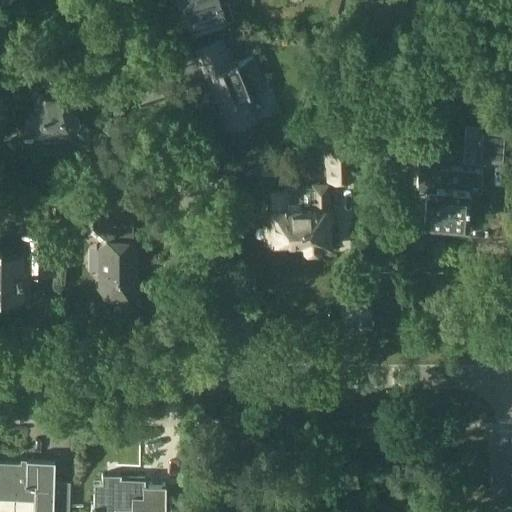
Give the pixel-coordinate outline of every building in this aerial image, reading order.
[(227,0),(221,0),(214,3),(213,0),(183,0),(188,12),(186,12),(191,29),(232,16),(227,0)] [(273,0),(327,15),(335,17),(339,0),(273,0)] [(361,0),(361,11),(358,11),(358,18),(360,18),(360,28),(420,30),(421,0),(361,0)] [(268,87),(255,55),(232,64),(222,41),(196,51),(206,76),(208,76),(229,128),(258,116),(249,95),(268,87)] [(337,70),(351,69),(351,51),(336,51),(337,70)] [(69,92),(35,93),(35,112),(28,112),(26,121),(34,132),(41,132),(43,139),(62,138),(64,131),(71,130),(79,120),(76,112),(69,111),(69,92)] [(509,125),(478,123),(475,163),(507,165),(509,125)] [(353,178),(352,148),(327,149),(329,179),(353,178)] [(285,163),(263,164),(264,175),(286,174),(285,163)] [(484,170),(419,165),(418,190),(427,191),(425,221),(426,221),(429,226),(437,227),(437,226),(441,223),(467,224),(469,189),(483,190),(484,170)] [(299,185),(301,241),(304,241),(304,247),(307,250),(317,250),(320,248),(331,247),(329,207),(328,207),(328,183),(313,183),(313,186),(300,186),(300,185),(299,185)] [(272,192),(272,194),(273,208),(272,208),(273,242),(301,241),(299,185),(298,185),(298,187),(285,187),(285,191),(272,192)] [(93,230),(106,239),(99,245),(99,286),(105,297),(129,298),(135,292),(135,284),(133,281),(135,279),(135,266),(137,264),(137,244),(130,239),(133,237),(133,206),(93,206),(93,230)] [(0,248),(0,296),(26,296),(26,266),(40,266),(40,237),(23,237),(23,250),(2,250),(2,248),(0,248)] [(69,511),(70,481),(53,480),(54,459),(26,459),(26,463),(20,463),(20,462),(0,461),(0,497),(34,499),(33,511),(69,511)] [(144,484),(144,478),(102,477),(102,483),(93,482),(93,504),(91,505),(90,511),(111,511),(114,504),(132,504),(131,511),(160,511),(160,508),(164,508),(164,484),(144,484)]
